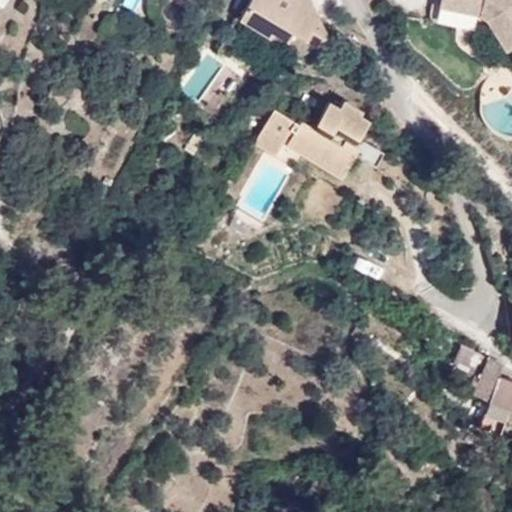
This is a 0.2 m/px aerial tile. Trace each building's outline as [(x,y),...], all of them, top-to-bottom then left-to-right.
[(121,0),(119,5),(135,13),(141,0),(121,0)] [(246,0),(235,19),(263,36),(266,31),(282,41),(288,33),(311,48),(323,42),(317,28),(298,18),(300,0),(246,0)] [(304,0),(300,0),(298,18),(317,28),(304,0)] [(511,0),(441,0),(440,6),(481,15),(487,19),(506,50),(511,45),(511,0)] [(196,102),(225,66),(206,51),(177,86),(196,102)] [(351,147),(355,149),(366,128),(354,120),(355,116),(335,105),(331,111),(321,105),(310,126),(313,128),(310,132),(296,124),(294,128),(269,114),(252,146),(274,159),(285,138),(289,140),(287,143),(328,167),(333,158),(346,166),(351,157),(346,155),(351,147)] [(374,161),(355,151),(351,157),(346,166),(365,176),(374,161)] [(333,158),(328,167),(342,174),(346,166),(333,158)] [(360,270),(386,282),(392,270),(365,258),(360,270)] [(489,356),(487,359),(472,354),(462,378),(472,382),(469,393),(486,400),(486,398),(490,400),(510,408),(511,403),(511,380),(499,375),(504,364),(489,356)]
